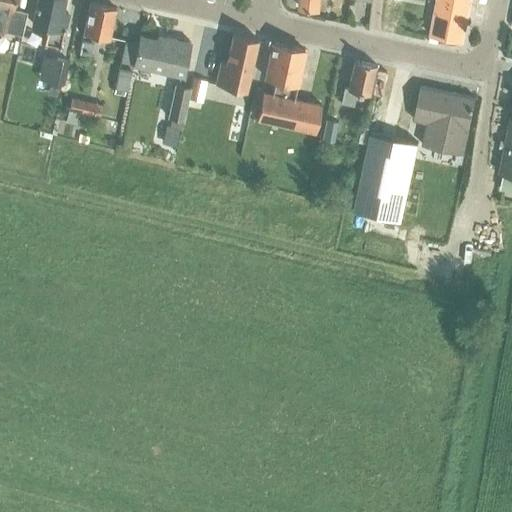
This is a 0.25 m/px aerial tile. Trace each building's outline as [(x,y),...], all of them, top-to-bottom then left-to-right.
[(0,0),(0,29),(6,31),(11,8),(12,8),(12,7),(13,0),(0,0)] [(61,10),(63,0),(36,0),(31,24),(47,27),(43,43),(60,47),(68,12),(61,10)] [(299,0),(299,6),(326,9),(326,0),(367,0),(372,0),(371,0),(299,0)] [(387,0),(384,16),(400,19),(403,0),(387,0)] [(469,6),(439,0),(436,0),(430,34),(462,41),(469,6)] [(90,53),(94,35),(108,38),(115,7),(89,1),(78,50),(90,53)] [(17,52),(23,32),(10,28),(5,49),(17,52)] [(245,90),(257,38),(232,32),(225,63),(219,62),(214,83),(245,90)] [(138,44),(133,65),(182,76),(190,41),(165,35),(164,40),(140,34),(138,44)] [(116,89),(114,94),(124,96),(125,91),(127,91),(133,65),(138,44),(126,41),(116,89)] [(294,98),(304,48),(272,42),(265,77),(275,79),(273,93),(263,91),(257,118),(315,130),(320,104),(294,98)] [(198,52),(193,75),(205,77),(210,54),(198,52)] [(54,57),(49,80),(50,81),(60,83),(64,84),(69,60),(54,57)] [(375,64),(354,60),(348,87),(344,86),(341,102),(353,104),(356,90),(369,93),(375,64)] [(191,89),(189,98),(203,101),(207,80),(193,77),(191,89)] [(50,81),(47,94),(57,96),(60,83),(50,81)] [(175,85),(168,116),(184,119),(189,98),(191,89),(175,85)] [(420,85),(413,118),(427,121),(422,143),(424,143),(432,145),(463,152),(475,96),(420,85)] [(94,103),(71,98),(66,122),(87,127),(90,114),(92,114),(94,103)] [(244,132),(249,112),(237,109),(232,129),(244,132)] [(326,118),(322,138),(334,140),(338,120),(326,118)] [(511,125),(509,124),(500,171),(503,172),(500,187),(511,189),(511,125)] [(166,125),(162,143),(175,146),(179,128),(166,125)] [(372,131),(354,211),(401,221),(419,141),(372,131)] [(254,159),(259,136),(244,133),(239,155),(254,159)] [(82,134),(80,141),(88,143),(89,135),(82,134)]
